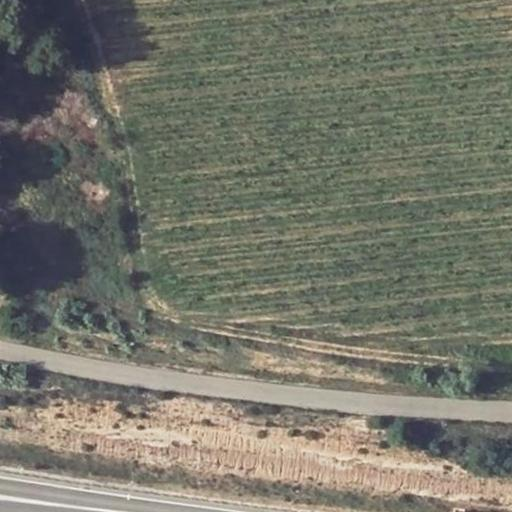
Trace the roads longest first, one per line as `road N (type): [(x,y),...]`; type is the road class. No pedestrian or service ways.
road 1 (unclassified): [(0,353),(310,396),(511,414)]
road 2 (motorway): [(170,511),(0,485)]
